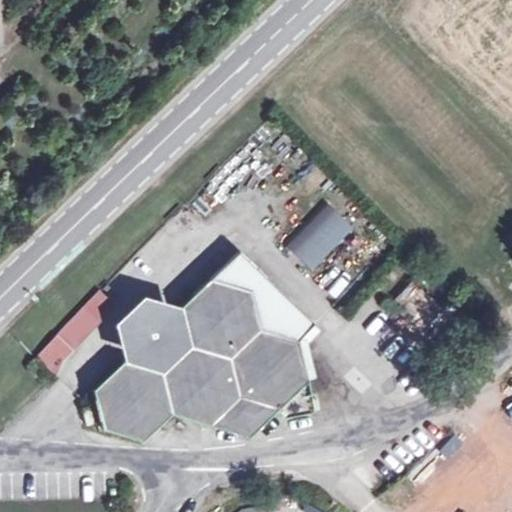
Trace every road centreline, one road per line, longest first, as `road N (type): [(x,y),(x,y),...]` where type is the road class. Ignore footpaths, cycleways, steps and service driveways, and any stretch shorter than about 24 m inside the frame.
road 1 (residential): [(0,456),(279,467),(415,434),(511,343)]
road 2 (primary): [(0,286),(303,0)]
